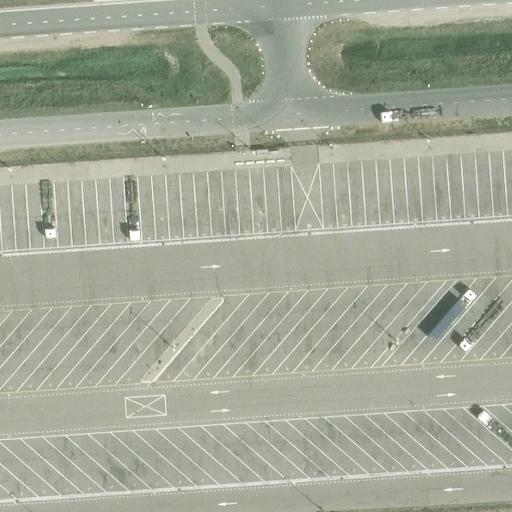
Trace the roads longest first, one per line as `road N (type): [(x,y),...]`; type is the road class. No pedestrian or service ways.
road 1 (unclassified): [(0,133),(288,113)]
road 2 (unclassified): [(0,25),(281,5)]
road 3 (unclassified): [(288,113),(511,98)]
